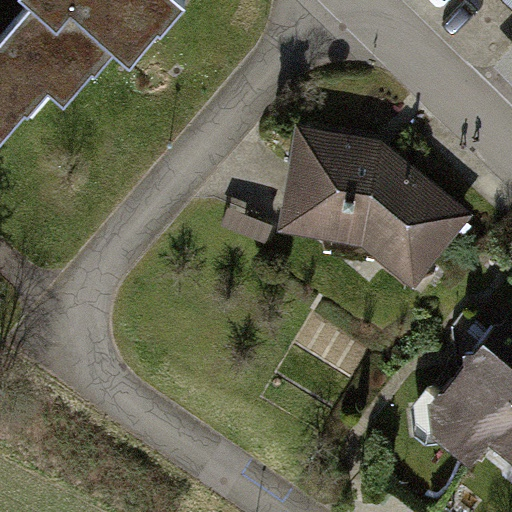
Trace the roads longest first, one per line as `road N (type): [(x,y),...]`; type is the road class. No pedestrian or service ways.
road 1 (residential): [(340,0),(96,269),(85,332),(110,386),(290,511)]
road 2 (residential): [(362,0),(511,145)]
